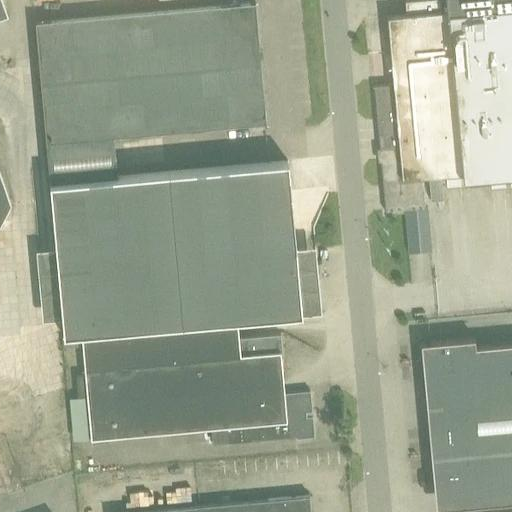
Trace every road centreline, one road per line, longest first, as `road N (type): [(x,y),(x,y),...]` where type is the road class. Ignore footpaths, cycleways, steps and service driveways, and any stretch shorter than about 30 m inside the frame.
road 1 (unclassified): [(330,0),(377,511)]
road 2 (unknown): [(0,328),(33,317),(33,65)]
